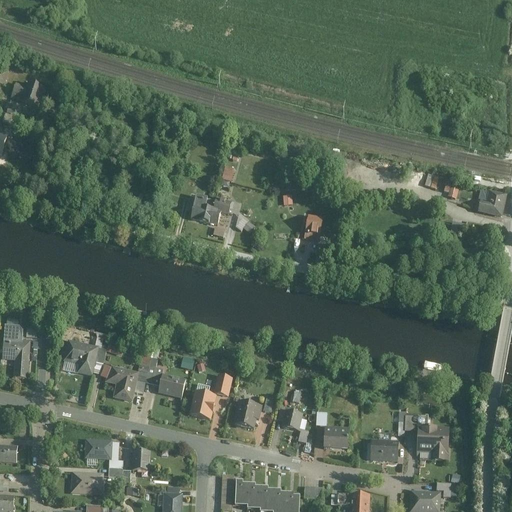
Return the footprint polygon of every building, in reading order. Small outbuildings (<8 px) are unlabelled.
[(16,85),(12,97),(37,106),(39,98),(42,91),(29,86),(28,89),(16,85)] [(225,180),(234,182),(237,169),(228,167),(225,180)] [(450,197),(459,200),(462,188),(454,186),(450,197)] [(477,215),(488,217),(495,218),(503,219),(507,198),(492,196),(490,206),(479,204),(477,215)] [(189,223),(199,225),(218,228),(221,214),(202,211),(203,201),(193,199),(192,209),(189,223)] [(304,241),(319,243),(323,221),(308,218),(304,241)] [(251,222),(245,228),(253,235),(258,228),(251,222)] [(455,223),(453,234),(465,236),(467,224),(455,223)] [(5,342),(23,342),(23,329),(19,329),(19,323),(6,323),(5,342)] [(5,342),(4,342),(3,362),(16,363),(15,381),(31,381),(33,343),(23,342),(5,342)] [(100,348),(68,342),(64,363),(81,366),(79,375),(94,378),(97,364),(100,350),(100,348)] [(123,346),(112,342),(108,352),(119,357),(123,346)] [(106,352),(100,350),(97,364),(104,365),(106,352)] [(196,362),(184,359),(182,370),(194,373),(196,362)] [(142,366),(140,375),(139,383),(157,387),(161,370),(142,366)] [(136,395),(139,383),(140,375),(110,368),(106,385),(119,388),(116,401),(134,405),(136,395)] [(163,377),(159,394),(182,399),(186,382),(163,377)] [(219,377),(214,397),(217,398),(229,400),(233,380),(219,377)] [(212,423),(217,398),(214,397),(195,393),(189,418),(212,423)] [(303,395),(296,393),(293,404),(300,406),(303,395)] [(276,403),(266,400),(264,412),(273,414),(276,403)] [(233,426),(254,431),(257,421),(259,422),(263,409),(239,403),(233,426)] [(283,428),(299,431),(302,416),(285,412),(283,428)] [(316,427),(327,428),(327,414),(317,414),(316,427)] [(421,429),(428,429),(428,418),(405,418),(405,432),(418,433),(421,433),(421,429)] [(349,430),(326,429),(325,452),(349,452),(349,430)] [(421,433),(418,433),(418,455),(431,456),(431,462),(448,463),(448,456),(449,456),(450,429),(428,429),(421,429),(421,433)] [(309,434),(301,432),(299,445),(307,446),(309,434)] [(113,443),(87,442),(86,462),(109,463),(113,463),(113,445),(113,443)] [(399,442),(371,442),(371,463),(399,463),(399,442)] [(120,445),(113,445),(113,463),(109,463),(109,470),(124,471),(124,463),(120,463),(120,445)] [(18,448),(0,447),(0,464),(18,465),(18,448)] [(151,453),(132,453),(132,473),(151,473),(151,453)] [(105,476),(71,475),(71,497),(104,497),(105,476)] [(462,478),(454,476),(453,484),(461,486),(462,478)] [(235,506),(235,508),(248,508),(248,487),(243,487),(243,483),(235,483),(235,489),(235,494),(235,500),(235,506)] [(437,485),(436,493),(442,493),(442,500),(451,500),(451,485),(437,485)] [(248,508),(248,511),(260,511),(261,490),(256,490),(256,487),(248,487),(248,508)] [(167,495),(164,495),(163,511),(183,511),(184,494),(179,494),(179,489),(168,489),(167,495)] [(324,490),(306,489),(305,500),(323,501),(324,490)] [(260,511),(273,511),(274,493),(268,493),(269,490),(261,490),(260,511)] [(273,511),(286,511),(287,496),(281,496),(281,493),(274,493),(273,511)] [(441,511),(442,500),(442,493),(436,493),(411,493),(410,511),(441,511)] [(15,511),(16,497),(2,496),(0,511),(15,511)] [(286,511),(299,511),(299,499),(294,499),(294,496),(287,496),(286,511)] [(369,511),(370,498),(339,497),(339,507),(349,507),(349,511),(369,511)]
